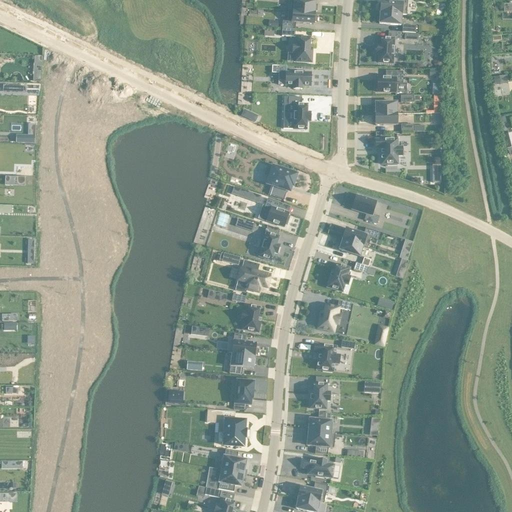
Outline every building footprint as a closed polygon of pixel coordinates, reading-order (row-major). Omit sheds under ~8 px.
[(289,3),(288,11),(314,13),(315,12),(315,11),(317,11),(317,5),(315,5),(315,2),(289,0),(289,3)] [(402,15),(406,16),(407,0),(394,0),(394,3),(381,2),(381,4),(379,4),(378,10),(380,11),(380,13),(402,15)] [(314,13),(288,11),(287,22),(283,22),(282,29),(295,30),(296,23),(314,25),(314,23),(314,22),(316,22),(317,16),(315,16),(315,15),(315,13),(314,13)] [(401,26),(402,15),(380,13),(380,15),(378,15),(378,21),(380,21),(379,24),(401,26)] [(416,26),(403,26),(402,33),(405,33),(410,33),(415,34),(416,26)] [(388,32),(388,39),(382,39),(381,47),(378,47),(377,55),(379,55),(378,63),(393,64),(393,56),(395,56),(395,47),(394,47),(394,40),(401,40),(402,33),(388,32)] [(312,47),(309,46),(310,38),(297,37),(296,46),(293,45),(293,54),(296,54),(296,59),(295,62),(312,63),(312,54),(312,49),(312,47)] [(376,81),(376,90),(377,90),(377,93),(396,93),(396,84),(402,85),(403,72),(389,71),(390,69),(378,69),(378,78),(378,81),(376,81)] [(286,73),(286,86),(294,86),(294,89),(302,90),(302,86),(310,87),(311,74),(303,73),(303,72),(294,72),(294,73),(286,73)] [(284,105),(283,129),(307,130),(307,122),(310,122),(310,113),(307,113),(307,105),(302,105),(302,98),(289,98),(288,105),(284,105)] [(375,115),(397,114),(397,103),(375,103),(375,106),(373,106),(374,112),(376,112),(376,114),(375,114),(375,115)] [(244,109),(241,116),(248,119),(251,113),(244,109)] [(397,125),(397,114),(375,115),(375,117),(373,117),(373,123),(375,123),(375,126),(397,125)] [(16,135),(16,143),(35,144),(35,136),(28,135),(16,135)] [(397,140),(376,140),(376,149),(381,149),(381,156),(382,165),(387,165),(387,166),(397,166),(397,165),(398,165),(398,157),(402,157),(402,148),(397,148),(397,140)] [(268,168),(266,175),(271,177),(269,185),(273,186),(270,196),(284,201),(288,191),(290,192),(292,186),(294,186),(297,175),(274,168),(274,170),(268,168)] [(35,177),(16,177),(16,186),(35,186),(35,177)] [(232,194),(238,196),(241,190),(234,188),(232,194)] [(254,195),(252,201),(258,203),(261,197),(254,195)] [(356,196),(352,210),(367,214),(365,220),(377,224),(379,217),(372,215),(376,202),(356,196)] [(289,214),(278,210),(280,204),(268,199),(263,211),(270,213),(267,222),(284,228),(285,225),(287,226),(290,217),(288,216),(289,214)] [(277,254),(279,246),(276,245),(279,237),(278,237),(281,230),(268,226),(266,233),(264,241),(263,240),(260,249),(261,249),(259,257),(271,261),(274,253),(277,254)] [(343,231),(341,237),(343,238),(343,239),(368,248),(371,238),(376,239),(378,233),(366,228),(364,235),(346,229),(345,232),(343,231)] [(413,243),(416,233),(411,231),(407,241),(413,243)] [(340,241),(338,247),(340,248),(339,250),(360,257),(363,247),(368,248),(343,239),(342,240),(343,240),(342,242),(340,241)] [(225,254),(223,262),(239,266),(241,258),(225,254)] [(258,265),(244,261),(242,268),(238,281),(248,284),(247,289),(259,293),(261,287),(267,288),(271,276),(256,272),(258,265)] [(356,263),(353,270),(366,274),(368,268),(356,263)] [(350,277),(347,276),(349,268),(337,265),(335,273),(331,272),(327,288),(342,292),(345,284),(348,285),(350,277)] [(215,292),(213,300),(220,301),(222,293),(215,292)] [(232,301),(244,304),(246,297),(233,294),(232,301)] [(337,316),(339,308),(337,308),(326,305),(324,313),(321,313),(317,329),(333,333),(335,325),(338,325),(340,317),(337,316)] [(247,306),(245,314),(242,314),(241,322),(244,322),(243,331),(259,333),(261,317),(258,316),(260,308),(247,306)] [(232,354),(255,357),(255,355),(257,356),(258,350),(256,349),(257,344),(246,343),(247,336),(235,334),(234,341),(232,354)] [(354,350),(355,343),(342,341),(341,348),(354,350)] [(315,345),(314,353),(319,354),(318,361),(317,370),(323,371),(323,372),(332,373),(332,372),(333,372),(334,364),(339,365),(340,356),(335,356),(336,347),(315,345)] [(255,358),(255,357),(232,354),(232,355),(231,367),(230,367),(230,374),(242,375),(243,369),(253,370),(254,365),(256,365),(256,359),(254,359),(255,357),(255,358)] [(327,393),(327,385),(329,385),(329,379),(316,378),(316,384),(314,384),(314,393),(311,392),(310,409),(326,410),(327,402),(330,402),(330,393),(327,393)] [(233,403),(232,410),(245,411),(246,405),(249,405),(250,398),(251,399),(252,383),(237,382),(235,403),(233,403)] [(172,391),(171,404),(183,404),(183,391),(172,391)] [(245,421),(234,421),(235,413),(208,411),(207,423),(225,424),(224,434),(218,434),(218,444),(224,444),(223,446),(243,447),(244,439),(246,439),(247,430),(245,430),(245,421)] [(308,429),(308,433),(335,435),(330,435),(331,422),(331,414),(319,413),(318,421),(310,420),(309,429),(308,428),(308,429)] [(308,438),(308,446),(319,447),(318,455),(327,456),(328,448),(334,448),(335,435),(308,433),(308,437),(308,438)] [(217,469),(244,474),(245,470),(244,470),(246,461),(237,460),(238,453),(226,451),(222,470),(217,469)] [(305,461),(304,469),(308,470),(308,475),(316,476),(316,477),(324,479),(324,477),(332,479),(334,466),(326,464),(327,461),(318,460),(318,463),(305,461)] [(217,469),(215,482),(220,483),(218,490),(231,492),(232,485),(241,487),(242,479),(243,479),(243,478),(244,474),(217,469)] [(298,489),(296,495),(299,496),(298,498),(324,504),(328,485),(315,483),(313,490),(300,487),(300,490),(298,489)] [(206,488),(205,495),(219,498),(221,492),(206,488)] [(17,494),(1,494),(1,503),(17,503),(17,494)] [(296,500),(295,506),(297,507),(296,509),(309,511),(317,511),(319,506),(323,507),(324,504),(298,498),(298,500),(296,500)] [(215,511),(235,511),(232,511),(235,503),(222,499),(220,507),(217,506),(215,511)]
